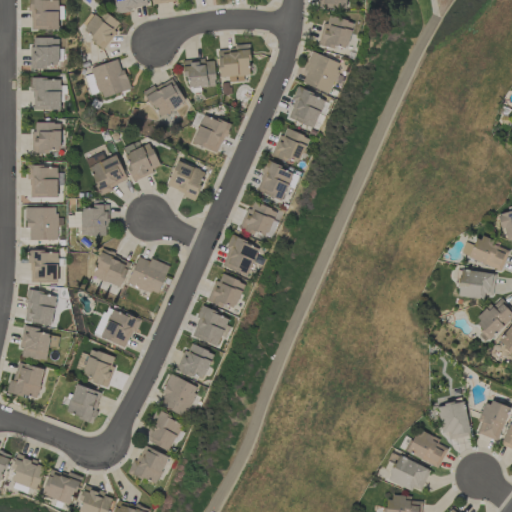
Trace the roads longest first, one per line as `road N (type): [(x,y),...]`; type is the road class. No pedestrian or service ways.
road 1 (residential): [(288,0),(285,62),(123,430),(103,457)]
road 2 (residential): [(0,330),(9,187),(5,0)]
road 3 (residential): [(155,48),(180,28),(291,21)]
